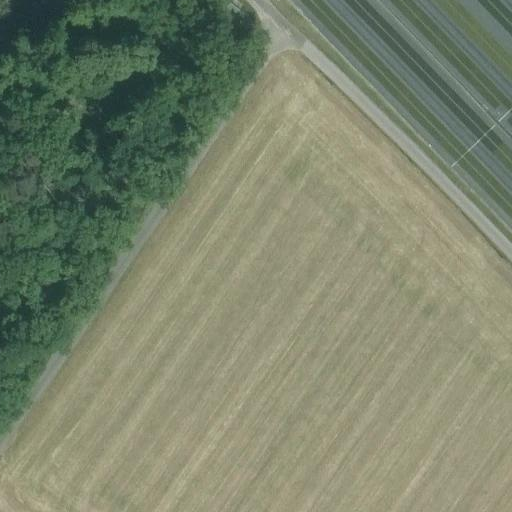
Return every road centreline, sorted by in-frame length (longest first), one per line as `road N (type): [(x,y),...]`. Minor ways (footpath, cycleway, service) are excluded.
road 1 (unclassified): [(255,0),(281,26),(0,439)]
road 2 (track): [(281,26),(511,254)]
